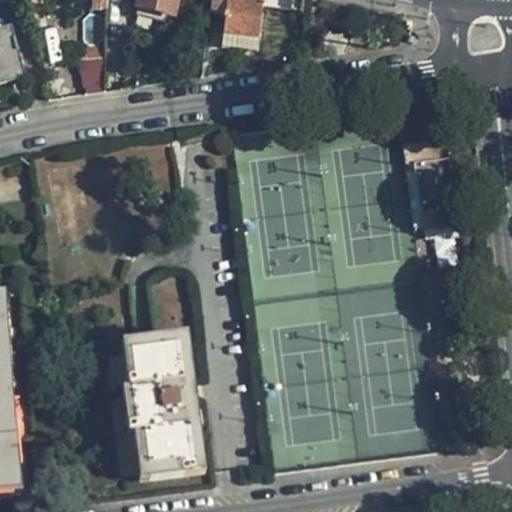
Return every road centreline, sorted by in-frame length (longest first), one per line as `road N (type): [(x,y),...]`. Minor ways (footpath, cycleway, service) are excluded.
road 1 (residential): [(450,57),(0,140)]
road 2 (unknown): [(217,103),(243,462),(253,503)]
road 3 (residential): [(193,511),(511,469)]
road 4 (residential): [(491,82),(511,250)]
